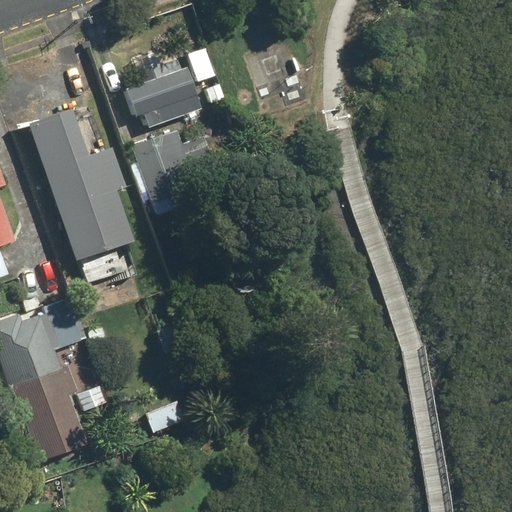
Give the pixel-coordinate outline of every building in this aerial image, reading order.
[(202,49),(181,56),(191,85),(212,77),(202,49)] [(194,111),(180,70),(119,92),(129,120),(137,117),(141,129),(142,129),(194,111)] [(65,111),(21,125),(66,263),(124,244),(107,192),(118,189),(105,149),(80,157),(65,111)] [(159,137),(126,149),(146,204),(179,192),(159,137)] [(165,211),(151,216),(156,230),(170,225),(165,211)] [(13,316),(0,320),(0,379),(29,464),(80,446),(63,396),(71,393),(62,367),(54,370),(48,352),(75,342),(61,303),(61,302),(38,310),(40,315),(16,323),(13,316)] [(171,326),(152,332),(160,354),(178,347),(171,326)] [(96,387),(72,397),(78,412),(102,403),(96,387)] [(139,416),(147,434),(178,422),(171,404),(139,416)]
